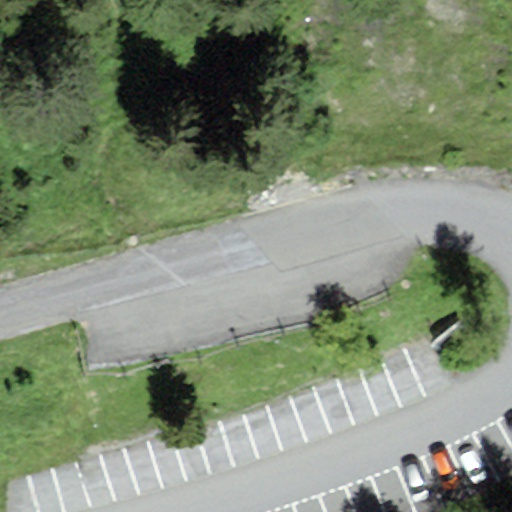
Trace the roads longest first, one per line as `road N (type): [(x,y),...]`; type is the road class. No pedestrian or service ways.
road 1 (residential): [(0,310),(406,218),(511,227)]
road 2 (residential): [(511,382),(372,445),(172,511)]
